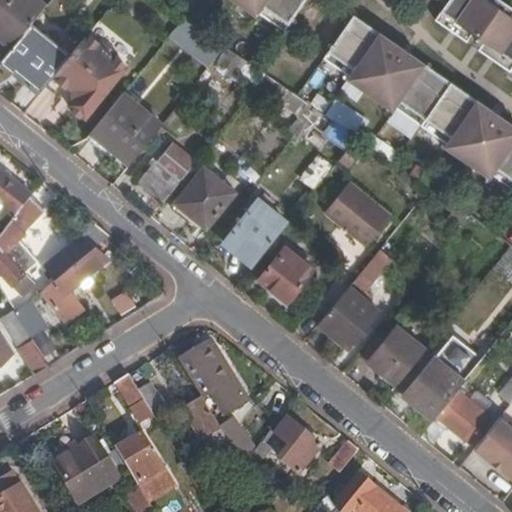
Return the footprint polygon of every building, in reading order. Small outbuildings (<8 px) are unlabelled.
[(43,0),(0,0),(0,17),(20,35),(46,2),(43,0)] [(132,0),(170,31),(179,20),(166,8),(171,1),(169,0),(132,0)] [(297,0),(240,0),(254,9),(256,6),(281,24),(297,0)] [(445,0),(435,14),(510,66),(510,65),(511,62),(511,12),(511,11),(511,3),(506,0),(445,0)] [(170,31),(168,34),(205,67),(226,39),(186,11),(179,20),(170,31)] [(328,57),(354,75),(352,78),(397,109),(399,106),(451,142),(449,145),(494,177),(496,174),(511,184),(511,121),(358,15),(328,57)] [(0,17),(0,29),(14,42),(20,35),(0,17)] [(102,40),(88,30),(45,83),(85,117),(129,63),(114,50),(116,47),(104,38),(102,40)] [(20,35),(14,42),(0,59),(0,61),(31,87),(43,73),(32,63),(41,53),(20,35)] [(240,69),(239,70),(257,84),(269,69),(247,54),(231,43),(222,54),(240,69)] [(162,121),(123,88),(92,128),(131,160),(162,121)] [(334,113),(326,124),(352,143),(361,132),(334,113)] [(92,128),(87,133),(126,166),(131,160),(92,128)] [(174,136),(139,178),(164,199),(199,156),(174,136)] [(0,197),(1,197),(17,211),(32,193),(33,192),(0,163),(0,197)] [(207,226),(235,191),(204,166),(177,201),(207,226)] [(367,243),(391,213),(351,179),(327,209),(367,243)] [(32,193),(17,211),(0,231),(0,271),(1,272),(4,269),(23,289),(34,279),(9,252),(28,229),(26,226),(44,205),(32,193)] [(259,198),(229,237),(258,260),(289,221),(259,198)] [(45,266),(41,270),(50,280),(92,247),(111,231),(110,230),(95,218),(68,241),(69,242),(45,264),(45,266)] [(290,300),(316,268),(287,245),(261,276),(290,300)] [(349,283),(363,294),(393,256),(380,245),(349,283)] [(92,247),(50,280),(43,286),(71,317),(89,300),(75,283),(103,260),(92,247)] [(511,248),(509,247),(491,270),(511,285),(511,248)] [(363,294),(349,283),(319,321),(348,344),(379,307),(363,294)] [(117,315),(133,309),(126,291),(109,298),(117,315)] [(29,298),(18,307),(34,331),(45,323),(29,298)] [(17,306),(3,315),(35,370),(52,359),(34,331),(18,307),(17,306)] [(376,336),(363,352),(398,381),(426,346),(399,324),(383,342),(376,336)] [(0,355),(13,348),(3,331),(0,332),(0,355)] [(205,339),(206,340),(216,355),(220,353),(224,351),(214,335),(205,339)] [(206,340),(183,354),(206,390),(217,383),(230,405),(246,394),(220,353),(216,355),(206,340)] [(436,352),(406,390),(435,414),(458,386),(466,375),(436,352)] [(131,371),(117,379),(132,403),(146,395),(142,388),(131,371)] [(511,374),(499,391),(511,401),(511,399),(511,374)] [(153,382),(142,388),(146,395),(156,411),(167,404),(153,382)] [(217,383),(206,390),(220,412),(230,405),(217,383)] [(474,399),(458,386),(435,414),(421,431),(432,440),(448,420),(471,440),(492,414),(482,405),(485,400),(478,394),(474,399)] [(185,404),(214,451),(232,440),(221,422),(208,401),(203,393),(185,404)] [(146,395),(132,403),(143,420),(156,411),(146,395)] [(297,470),(321,440),(289,413),(277,429),(290,440),(279,455),(297,470)] [(511,421),(501,413),(477,444),(495,459),(497,457),(506,464),(504,466),(511,471),(511,421)] [(234,414),(221,422),(232,440),(245,460),(255,448),(234,414)] [(144,425),(116,442),(146,491),(174,474),(144,425)] [(80,443),(57,458),(80,497),(121,472),(92,429),(77,439),(80,443)] [(328,457),(340,467),(358,443),(346,434),(328,457)] [(39,511),(13,468),(0,475),(0,511),(39,511)] [(411,511),(357,469),(333,497),(342,511),(355,511),(356,511),(357,511),(411,511)]
